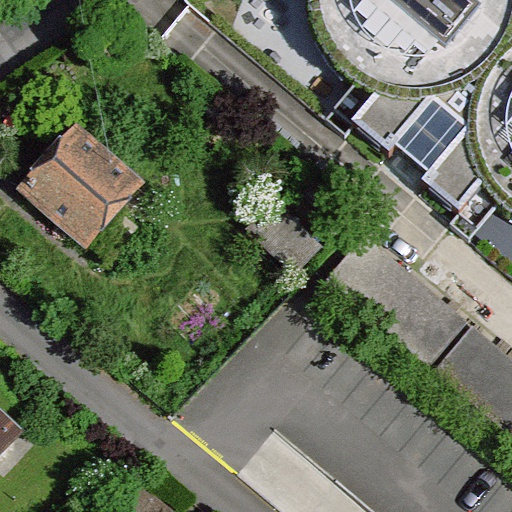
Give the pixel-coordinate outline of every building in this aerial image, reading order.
[(511,0),(313,0),(320,38),(341,75),(378,100),(353,131),(391,161),(396,155),(430,182),(425,190),(461,220),(487,191),(511,219),(511,0)] [(79,139),(29,196),(87,248),(137,190),(79,139)] [(344,214),(318,190),(299,211),(325,234),(344,214)] [(396,267),(358,310),(409,353),(447,309),(396,267)] [(511,436),(511,362),(497,350),(458,395),(511,438),(511,436)] [(0,453),(14,438),(0,426),(0,453)]
